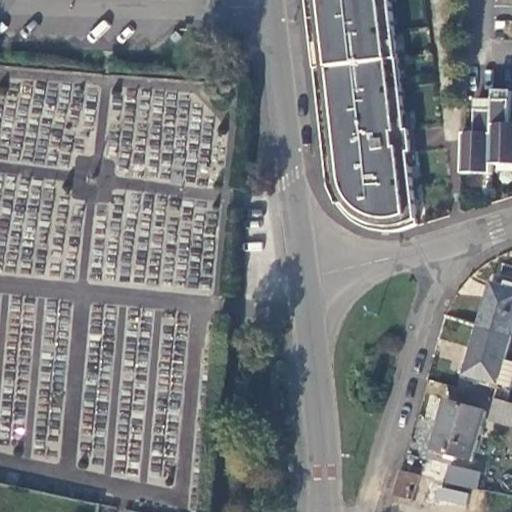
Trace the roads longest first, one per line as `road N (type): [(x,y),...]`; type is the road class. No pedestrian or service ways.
road 1 (residential): [(271,2),(316,275)]
road 2 (residential): [(271,2),(0,3)]
road 3 (residential): [(327,511),(316,275)]
road 4 (unclassified): [(511,221),(316,275)]
